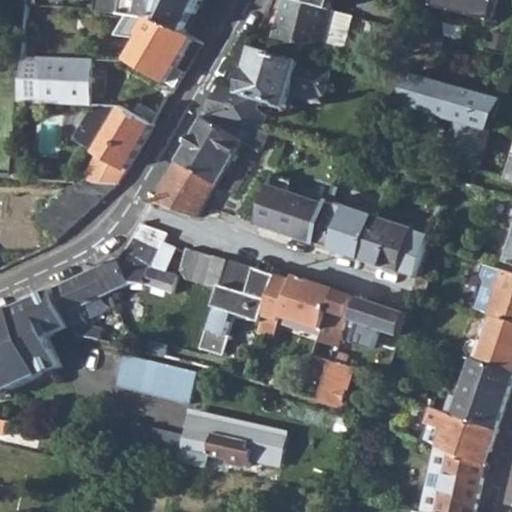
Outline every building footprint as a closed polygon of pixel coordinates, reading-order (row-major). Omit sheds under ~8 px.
[(99,0),(98,9),(119,13),(165,23),(185,35),(202,0),(99,0)] [(334,11),(289,0),(288,0),(277,38),(328,52),(340,12),(334,11)] [(289,0),(334,11),(337,0),(289,0)] [(436,0),(435,6),(450,10),(452,0),(436,0)] [(498,0),(452,0),(450,10),(493,20),(498,0)] [(165,23),(119,13),(118,38),(142,37),(129,60),(178,88),(184,78),(175,73),(194,40),(185,35),(165,23)] [(96,106),(100,58),(26,52),(23,100),(96,106)] [(224,90),(208,117),(251,128),(258,100),(289,108),(294,92),(323,100),(331,71),(265,53),(259,75),(252,73),(245,96),(224,90)] [(505,100),(411,74),(386,165),(415,174),(421,151),(457,147),(465,158),(480,163),(491,130),(505,100)] [(123,108),(100,107),(80,142),(100,154),(89,184),(119,187),(155,126),(123,108)] [(208,117),(155,204),(199,218),(244,143),(266,154),(271,134),(251,128),(208,117)] [(259,225),(316,244),(328,206),(291,194),(294,184),(275,178),(259,225)] [(119,187),(89,184),(80,183),(61,198),(81,220),(119,187)] [(81,220),(61,198),(51,209),(71,229),(81,220)] [(363,260),(377,217),(329,202),(328,206),(316,244),(363,260)] [(71,229),(51,209),(40,218),(59,239),(71,229)] [(415,230),(377,217),(363,260),(402,272),(415,230)] [(142,226),(134,240),(161,253),(165,245),(169,236),(142,226)] [(122,260),(102,269),(113,294),(133,285),(146,286),(175,295),(180,278),(169,274),(178,250),(165,245),(161,253),(134,240),(122,260)] [(204,254),(189,251),(183,272),(188,281),(195,283),(204,254)] [(217,258),(204,254),(195,283),(208,288),(217,258)] [(231,262),(217,258),(208,288),(220,291),(223,286),(231,262)] [(244,265),(231,262),(223,286),(235,290),(244,265)] [(257,269),(244,265),(235,290),(249,293),(257,269)] [(113,294),(102,269),(58,289),(80,336),(99,340),(102,329),(89,325),(88,321),(95,318),(89,306),(106,298),(112,310),(119,307),(113,294)] [(279,277),(257,269),(249,293),(235,290),(223,286),(220,291),(202,349),(225,355),(232,336),(229,335),(236,314),(263,322),(264,318),(279,277)] [(511,320),(511,272),(507,271),(494,314),(497,315),(511,320)] [(294,281),(279,277),(264,318),(281,324),(284,317),(323,330),(329,311),(331,312),(337,291),(296,277),(294,281)] [(357,297),(337,291),(331,312),(343,314),(341,320),(348,321),(357,297)] [(0,398),(62,370),(48,341),(52,336),(68,329),(51,292),(0,315),(0,398)] [(409,314),(366,300),(359,319),(402,334),(409,314)] [(511,372),(511,320),(497,315),(486,347),(482,345),(481,338),(474,337),(468,341),(465,348),(468,353),(467,357),(474,360),(511,372)] [(340,352),(345,334),(336,331),(331,349),(340,352)] [(165,357),(168,345),(152,340),(149,353),(165,357)] [(197,374),(125,355),(117,390),(190,405),(197,374)] [(325,380),(331,360),(318,356),(312,376),(325,380)] [(355,368),(331,360),(325,380),(319,401),(343,409),(355,368)] [(499,429),(511,389),(511,372),(474,360),(455,415),(499,429)] [(486,466),(499,429),(455,415),(433,407),(421,441),(437,447),(486,466)] [(202,429),(220,433),(223,419),(205,415),(202,429)] [(257,456),(260,442),(220,433),(202,429),(186,426),(181,446),(245,460),(247,453),(257,456)] [(476,511),(486,466),(437,447),(421,511),(476,511)]
